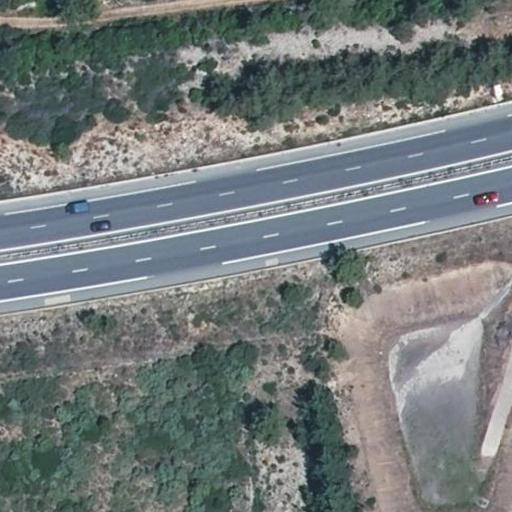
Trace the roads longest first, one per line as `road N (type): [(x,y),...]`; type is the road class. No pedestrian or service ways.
road 1 (motorway): [(511,136),(0,234)]
road 2 (motorway): [(0,285),(511,190)]
